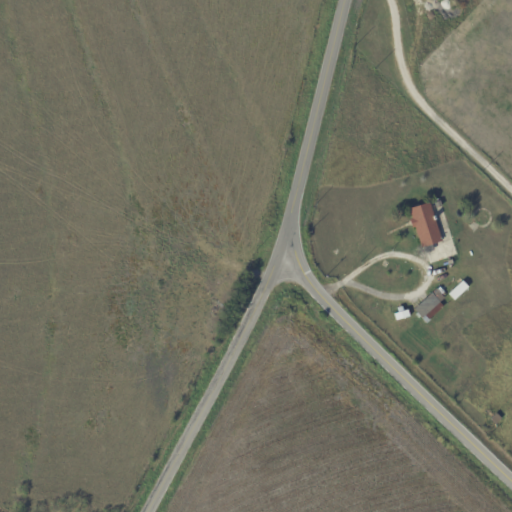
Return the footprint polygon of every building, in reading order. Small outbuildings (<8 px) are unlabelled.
[(413,110),(408,117),(404,114),(410,107),(413,110)] [(430,204),(441,241),(422,247),(415,226),(412,227),(410,219),(413,218),(409,209),(429,202),(430,204)] [(464,281),(470,287),(457,300),(450,294),(464,280),(464,281)] [(439,302),(422,318),(414,309),(437,288),(445,297),(439,302)] [(394,314),(408,310),(410,318),(396,321),(394,314)]
